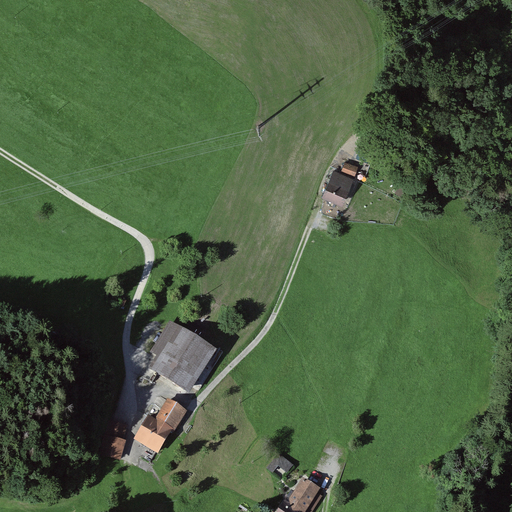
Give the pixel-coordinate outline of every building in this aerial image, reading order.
[(341,172),(355,177),(358,168),(345,163),(341,172)] [(333,171),(322,199),(342,208),(354,180),(333,171)] [(217,350),(170,321),(151,352),(157,355),(149,368),(189,393),(217,350)] [(158,453),(173,429),(175,431),(187,411),(167,399),(155,419),(149,415),(134,439),(158,453)] [(127,441),(124,440),(128,426),(110,420),(99,454),(120,460),(127,441)] [(287,473),(294,465),(279,453),(267,468),(273,473),(278,466),(287,473)] [(286,500),(278,511),(302,511),(303,511),(308,511),(322,489),(305,479),(290,502),(286,500)]
